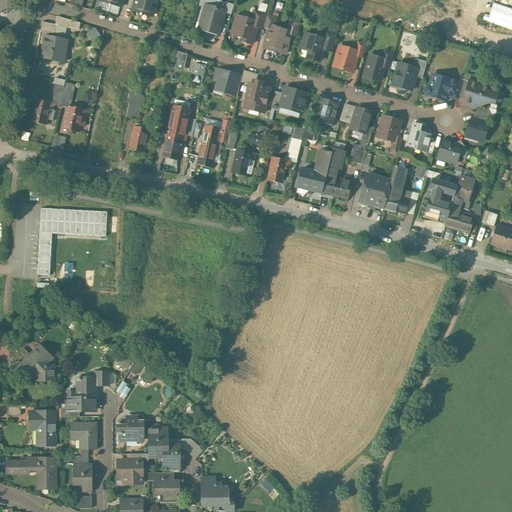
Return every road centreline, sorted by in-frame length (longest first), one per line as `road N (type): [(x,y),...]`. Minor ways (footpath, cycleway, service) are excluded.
road 1 (residential): [(0,149),(305,215),(511,274)]
road 2 (residential): [(447,121),(24,0)]
